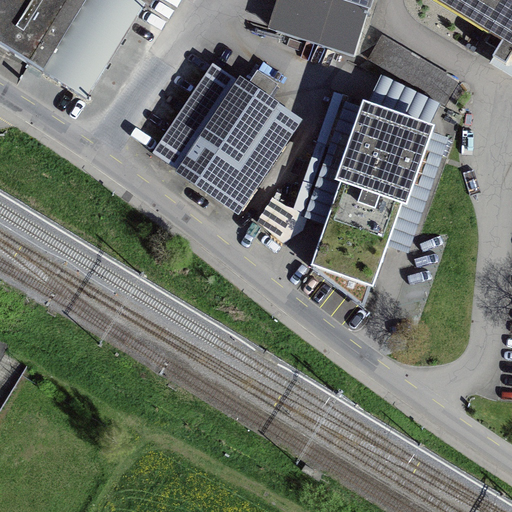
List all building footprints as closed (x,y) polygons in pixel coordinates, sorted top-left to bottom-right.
[(2,0),(0,4),(0,51),(28,69),(71,0),(2,0)] [(147,12),(126,0),(71,0),(28,69),(88,107),(147,12)] [(281,0),(269,35),(349,66),(369,0),(281,0)] [(511,0),(419,0),(511,55),(511,0)] [(302,130),(214,71),(152,163),(240,222),(302,130)] [(303,209),(326,215),(359,92),(335,85),(319,142),(323,143),(307,202),(269,192),(261,223),(297,233),(303,209)] [(375,297),(403,215),(409,217),(436,139),(365,114),(337,192),(341,194),(311,274),(317,276),(364,313),(370,295),(375,297)]
